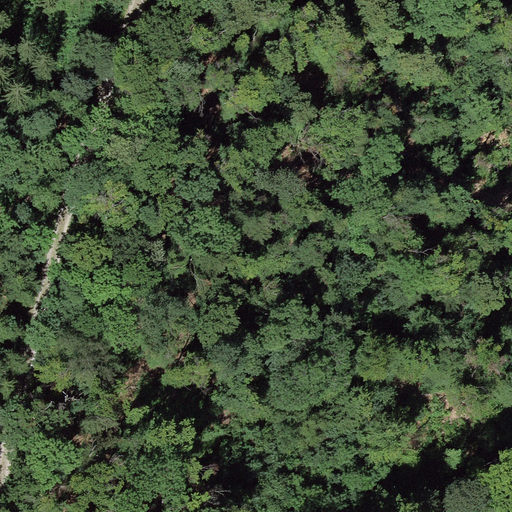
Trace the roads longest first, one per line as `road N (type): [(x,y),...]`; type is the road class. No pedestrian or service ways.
road 1 (track): [(0,474),(126,0)]
road 2 (track): [(118,26),(0,159)]
